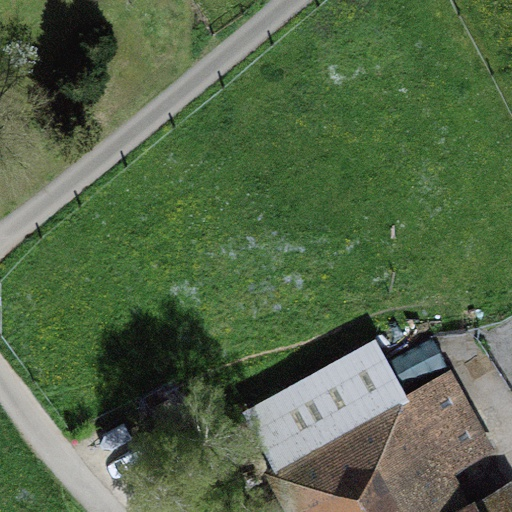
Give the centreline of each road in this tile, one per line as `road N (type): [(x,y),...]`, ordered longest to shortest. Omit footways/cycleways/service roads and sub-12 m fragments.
road 1 (residential): [(289,0),(0,240)]
road 2 (residential): [(0,377),(110,511)]
